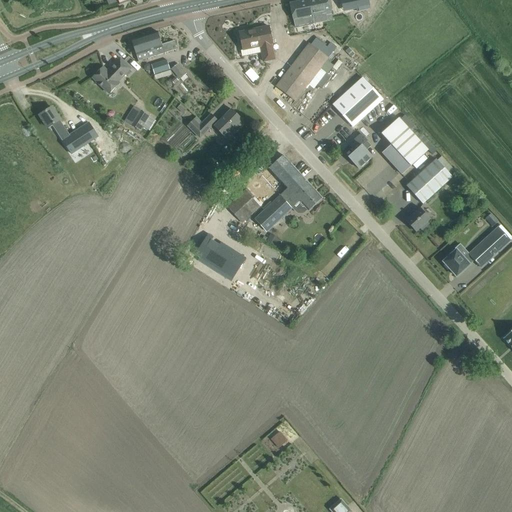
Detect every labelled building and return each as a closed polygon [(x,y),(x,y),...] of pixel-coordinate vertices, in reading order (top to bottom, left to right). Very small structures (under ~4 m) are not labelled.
[(332,11),(330,5),(329,0),(304,0),(290,3),(293,19),(294,19),(295,25),(313,21),(312,15),(332,11)] [(354,0),(356,8),(357,11),(370,8),(368,0),(354,0)] [(269,26),(239,33),(243,50),(241,51),(242,57),(262,52),(264,62),(275,59),(272,44),(269,26)] [(154,49),(156,56),(177,49),(174,41),(162,45),(158,32),(150,34),(155,49),(154,49)] [(150,34),(131,40),(132,43),(131,43),(130,45),(133,52),(134,53),(135,52),(138,62),(156,56),(154,49),(155,49),(150,34)] [(309,43),(276,86),(295,101),(308,85),(321,69),(326,73),(328,74),(334,66),(327,61),(329,58),(311,44),(309,43)] [(349,48),(345,51),(351,57),(355,54),(349,48)] [(103,67),(92,78),(94,79),(94,81),(96,83),(98,83),(109,94),(120,83),(118,82),(131,69),(120,58),(107,71),(103,67)] [(167,60),(151,65),(154,74),(170,70),(167,60)] [(179,80),(187,74),(178,64),(171,70),(179,80)] [(245,73),(253,82),(259,77),(251,68),(245,73)] [(322,85),(332,93),(341,81),(331,74),(322,85)] [(383,101),(362,78),(333,105),(353,127),(383,101)] [(51,107),(40,115),(45,123),(48,128),(53,125),(58,132),(72,154),(97,137),(88,123),(69,136),(64,128),(59,121),(60,120),(57,116),(51,107)] [(149,116),(140,110),(131,125),(140,131),(149,116)] [(231,110),(224,117),(220,121),(221,121),(215,127),(228,139),(241,126),(238,123),(241,120),(231,110)] [(399,118),(381,134),(391,145),(382,153),(402,175),(413,165),(423,155),(428,150),(399,118)] [(200,126),(194,119),(187,126),(199,138),(211,127),(205,120),(200,126)] [(348,158),(359,169),(373,157),(366,150),(371,146),(361,134),(349,145),(355,152),(348,158)] [(264,210),(255,219),(267,232),(292,208),(296,212),(298,214),(302,214),(305,213),(307,210),(308,211),(315,205),(322,198),(283,155),(276,162),(261,176),(276,192),(277,192),(280,196),(272,203),(264,210)] [(423,155),(413,165),(416,169),(427,159),(423,155)] [(453,177),(436,159),(406,186),(423,204),(453,177)] [(430,219),(420,208),(406,221),(416,232),(420,228),(422,231),(429,224),(427,222),(430,219)] [(447,258),(443,262),(457,277),(470,265),(470,264),(474,260),(481,268),(510,241),(498,227),(469,254),(460,245),(455,249),(456,250),(452,254),(451,252),(446,257),(447,258)] [(208,235),(196,254),(200,257),(221,271),(232,254),(234,251),(221,243),(220,245),(212,240),(213,238),(208,235)] [(232,254),(221,271),(233,278),(244,261),(232,254)] [(280,432),(273,438),(279,445),(286,439),(280,432)] [(341,500),(334,506),(339,511),(337,511),(351,511),(352,511),(347,506),(341,500)]
